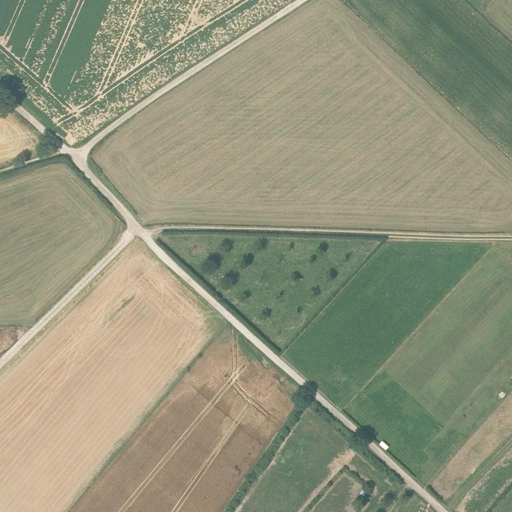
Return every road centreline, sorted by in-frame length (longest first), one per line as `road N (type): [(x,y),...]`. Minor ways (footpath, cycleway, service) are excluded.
road 1 (track): [(443,511),(146,238)]
road 2 (track): [(511,237),(164,229),(146,238)]
road 3 (track): [(301,0),(70,154)]
road 4 (track): [(136,226),(0,363)]
